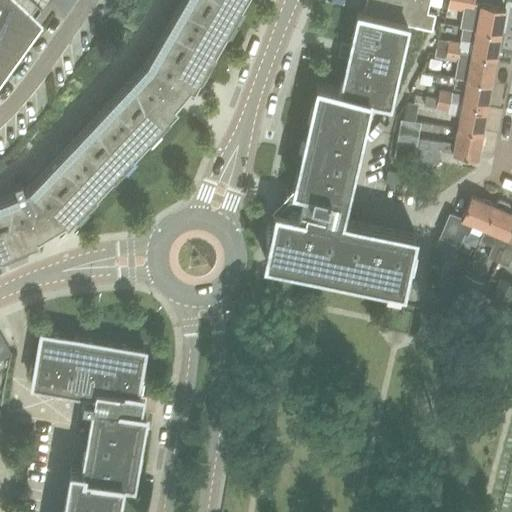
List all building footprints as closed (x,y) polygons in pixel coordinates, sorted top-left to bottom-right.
[(184,0),(150,60),(31,187),(27,183),(22,185),(19,175),(11,178),(17,193),(0,200),(0,251),(58,229),(190,90),(242,0),(184,0)] [(342,52),(346,53),(339,85),(316,80),(292,185),(295,186),(291,204),(298,206),(297,213),(275,208),(264,258),(402,286),(415,228),(412,228),(411,234),(331,217),(336,193),(339,194),(362,92),(389,98),(405,23),(429,29),(433,12),(426,10),(427,0),(364,0),(363,9),(356,7),(349,41),(344,40),(342,52)] [(458,24),(474,28),(499,32),(504,7),(472,1),(472,0),(448,0),(447,6),(461,8),(458,24)] [(495,56),(499,32),(474,28),(472,41),(459,38),(458,41),(437,37),(435,45),(495,56)] [(490,81),(495,56),(435,45),(434,53),(457,58),(454,74),(465,77),(490,81)] [(465,77),(461,102),(486,106),(490,81),(465,77)] [(437,97),(449,100),(451,91),(439,88),(437,97)] [(449,100),(437,97),(435,107),(447,110),(449,100)] [(461,102),(456,126),(481,131),(486,106),(461,102)] [(477,156),(481,131),(456,126),(452,151),(477,156)] [(441,149),(442,141),(419,137),(415,158),(439,162),(441,149)] [(484,226),(494,202),(470,192),(460,215),(449,210),(438,233),(458,241),(463,230),(467,232),(472,220),(484,226)] [(484,226),(485,226),(479,238),(492,244),(487,255),(497,260),(502,248),(507,236),(511,225),(511,210),(507,208),(509,204),(508,202),(499,198),(496,199),(495,202),(494,202),(484,226)] [(511,225),(507,236),(502,248),(497,260),(507,264),(511,253),(511,225)] [(464,275),(455,297),(473,305),(483,283),(464,275)] [(511,283),(500,278),(490,301),(504,307),(511,289),(511,283)] [(452,300),(456,289),(445,284),(440,296),(452,300)] [(145,411),(138,410),(140,400),(141,401),(141,399),(138,399),(134,399),(135,392),(136,393),(143,346),(42,329),(33,380),(35,381),(36,375),(96,385),(94,395),(83,393),(82,401),(99,404),(87,471),(75,469),(68,511),(115,511),(121,479),(133,481),(145,411)] [(0,356),(12,349),(1,331),(0,331),(0,356)]
